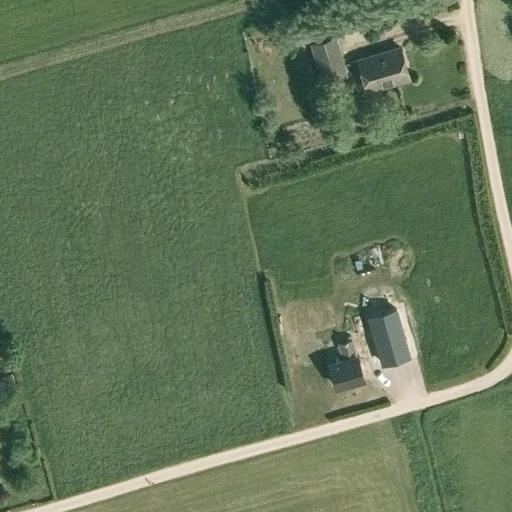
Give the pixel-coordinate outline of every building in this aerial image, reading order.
[(292,32),(296,45),(333,34),(329,20),(292,32)] [(322,84),(348,76),(336,35),(310,42),(322,84)] [(357,59),(367,90),(409,77),(400,47),(357,59)] [(369,317),(382,363),(409,355),(396,309),(369,317)] [(335,386),(363,378),(356,355),(352,340),(339,343),(343,359),(329,363),(335,386)]
